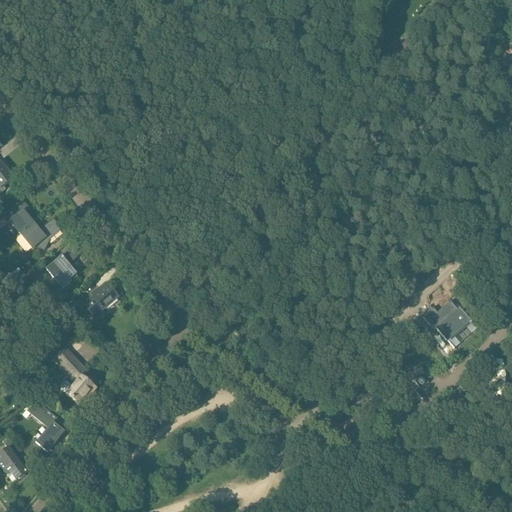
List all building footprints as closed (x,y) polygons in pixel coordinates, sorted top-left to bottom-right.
[(0,194),(6,190),(3,188),(14,179),(13,178),(7,172),(10,170),(6,165),(4,167),(0,163),(0,194)] [(0,231),(10,223),(21,236),(35,224),(24,211),(28,208),(23,202),(1,220),(1,221),(0,222),(0,231)] [(40,232),(35,224),(21,236),(33,250),(37,247),(41,249),(42,247),(45,249),(49,242),(48,241),(61,230),(53,221),(40,232)] [(61,258),(46,270),(63,290),(71,283),(70,283),(77,277),(68,267),(68,266),(80,254),(74,248),(64,259),(63,258),(62,259),(61,258)] [(7,283),(3,287),(8,293),(12,290),(26,277),(18,268),(11,273),(15,277),(7,283)] [(37,269),(29,276),(37,285),(45,278),(37,269)] [(85,305),(94,316),(117,297),(106,284),(97,292),(98,294),(85,305)] [(81,297),(73,303),(75,307),(84,300),(81,297)] [(433,330),(435,329),(447,342),(454,349),(478,329),(471,322),(459,308),(456,310),(450,302),(437,313),(433,308),(422,318),(429,327),(430,327),(433,330)] [(66,348),(53,359),(60,367),(61,366),(67,373),(70,370),(79,380),(73,388),(67,383),(64,383),(60,388),(61,391),(66,396),(78,405),(93,387),(95,389),(100,384),(85,372),(72,356),(73,356),(66,348)] [(502,360),(494,359),(491,366),(490,374),(489,382),(488,389),(489,396),(492,404),(499,405),(502,397),(504,390),(505,383),(505,374),(504,367),(502,360)] [(424,373),(419,368),(408,378),(413,383),(414,382),(418,387),(412,391),(421,401),(424,399),(417,392),(428,383),(422,376),(424,373)] [(450,396),(446,400),(450,405),(455,400),(450,396)] [(32,441),(23,451),(32,461),(42,449),(47,453),(63,434),(64,434),(65,434),(58,428),(62,424),(40,405),(39,405),(40,406),(33,415),(50,429),(37,444),(32,441)] [(7,450),(0,455),(0,465),(8,477),(10,475),(15,481),(18,479),(18,480),(24,476),(24,475),(26,473),(22,467),(21,464),(14,455),(18,452),(11,442),(5,446),(7,450)]
